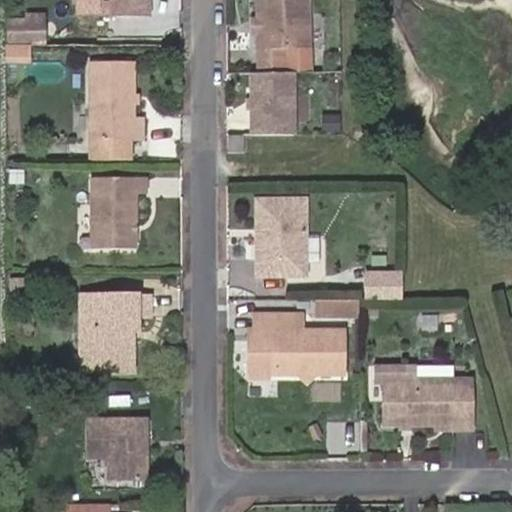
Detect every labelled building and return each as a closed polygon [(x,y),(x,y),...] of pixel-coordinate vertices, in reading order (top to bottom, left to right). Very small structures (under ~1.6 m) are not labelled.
[(113,0),(113,30),(150,30),(151,5),(159,5),(158,0),(113,0)] [(262,24),(262,35),(262,48),(259,49),(258,79),(285,79),(286,62),(309,63),(308,6),(259,5),(259,23),(262,24)] [(44,31),(9,30),(9,55),(44,56),(44,31)] [(93,73),(93,149),(143,150),(143,127),(134,127),(134,72),(93,73)] [(295,86),(253,87),(253,149),(295,148),(295,86)] [(340,130),(324,130),(324,145),(340,144),(340,130)] [(246,149),(229,148),(229,164),(245,164),(246,149)] [(96,189),(96,257),(134,257),(134,205),(141,205),(140,189),(96,189)] [(259,275),(258,289),(308,288),(307,214),(263,215),(265,274),(259,275)] [(401,278),(367,278),(368,313),(402,313),(401,278)] [(82,309),(82,357),(91,363),(91,380),(134,382),(133,344),(136,344),(136,331),(148,330),(148,310),(82,309)] [(359,314),(318,313),(318,329),(359,330),(359,314)] [(251,387),(343,387),(342,342),(303,342),(303,325),(256,326),(256,344),(251,344),(251,387)] [(384,396),(385,439),(437,438),(437,442),(474,442),(474,393),(416,394),(415,380),(374,381),(374,396),(384,396)] [(138,450),(142,447),(142,434),(85,434),(84,467),(108,468),(107,491),(142,491),(142,467),(137,465),(138,450)]
